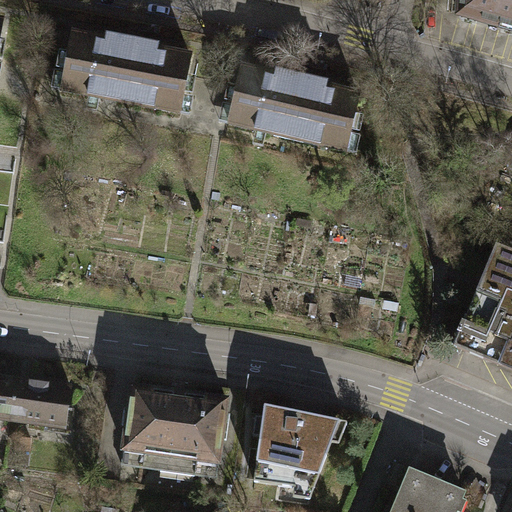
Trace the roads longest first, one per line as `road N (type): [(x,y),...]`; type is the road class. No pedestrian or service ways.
road 1 (tertiary): [(0,321),(314,369),(392,392),(511,444)]
road 2 (residential): [(511,81),(180,0)]
